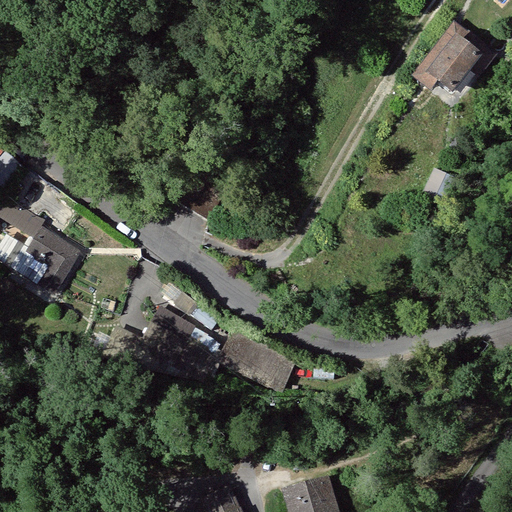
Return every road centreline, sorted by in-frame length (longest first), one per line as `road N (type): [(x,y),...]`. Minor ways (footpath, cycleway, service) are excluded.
road 1 (unclassified): [(0,109),(167,245),(269,314),(324,340),(366,347),(412,342),(511,309)]
road 2 (track): [(446,0),(303,244),(286,259),(265,262),(211,239),(167,245)]
